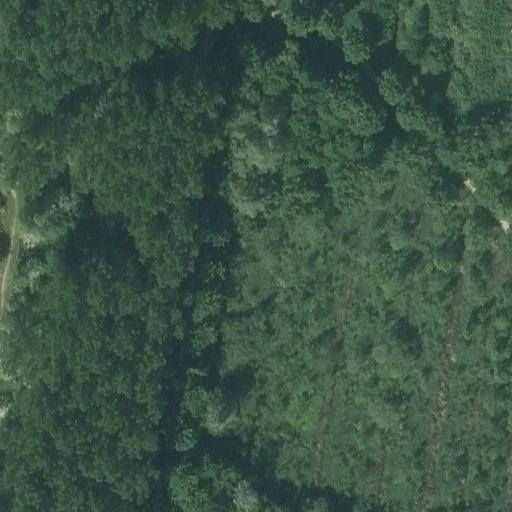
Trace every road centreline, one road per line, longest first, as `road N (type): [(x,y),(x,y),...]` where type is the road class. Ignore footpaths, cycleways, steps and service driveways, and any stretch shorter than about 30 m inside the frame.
road 1 (track): [(511,236),(329,31),(223,10),(225,0)]
road 2 (track): [(223,10),(203,134)]
